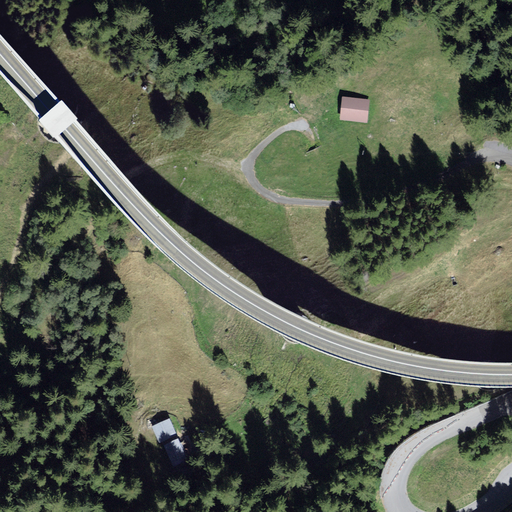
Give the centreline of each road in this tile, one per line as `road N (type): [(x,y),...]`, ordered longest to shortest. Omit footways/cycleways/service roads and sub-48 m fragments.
road 1 (primary): [(0,53),(143,217),(251,303),(399,363),(511,374)]
road 2 (track): [(248,173),(193,158),(134,173),(0,340)]
road 3 (track): [(0,296),(28,208),(82,138)]
road 4 (unclassified): [(511,401),(410,450),(393,483),(402,511)]
